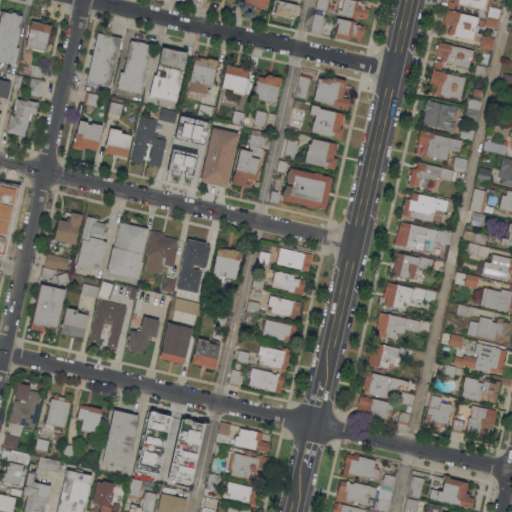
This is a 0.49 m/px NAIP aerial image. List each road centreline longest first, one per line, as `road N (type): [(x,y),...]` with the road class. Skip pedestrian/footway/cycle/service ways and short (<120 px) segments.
road 1 (residential): [(511,468),(0,352)]
road 2 (tertiary): [(410,0),(295,511)]
road 3 (residential): [(85,0),(0,375)]
road 4 (residential): [(357,244),(0,162)]
road 5 (residential): [(395,73),(80,0)]
